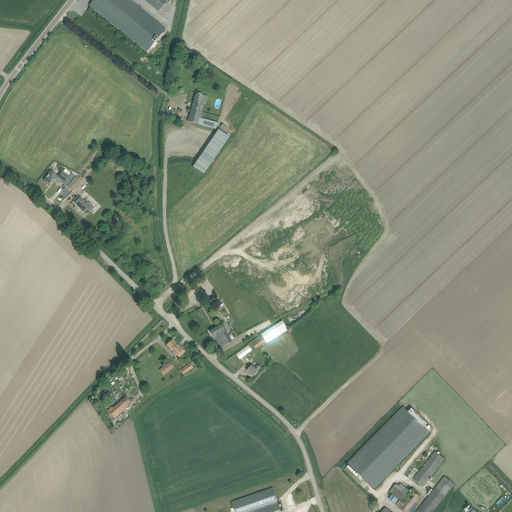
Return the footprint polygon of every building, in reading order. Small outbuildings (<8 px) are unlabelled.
[(166,29),(129,0),(93,0),(89,6),(147,52),(166,29)] [(161,7),(162,6),(167,0),(144,0),(158,11),(161,7)] [(197,124),(200,117),(200,114),(203,104),(201,104),(203,95),(201,94),(196,93),(190,114),(188,122),(193,123),(197,124)] [(218,129),(216,133),(213,137),(194,164),(192,167),(203,175),(229,136),(224,133),(218,129)] [(58,177),(64,182),(69,176),(68,175),(69,174),(65,170),(64,172),(62,171),(58,177)] [(50,172),(48,173),(45,177),(46,178),(44,181),(49,185),(52,181),(54,179),(53,179),(55,176),(50,172)] [(80,173),(67,186),(72,191),(82,181),(80,180),(81,178),(80,177),(82,175),(80,173)] [(60,192),(65,196),(69,192),(64,187),(60,192)] [(76,197),(77,197),(75,200),(74,199),(74,200),(76,202),(74,203),(79,208),(81,209),(84,213),(87,210),(90,212),(94,207),(89,203),(89,202),(89,203),(86,203),(80,197),(80,198),(77,197),(76,197)] [(256,349),(258,347),(266,341),(267,343),(288,330),(283,321),(262,335),(263,336),(262,337),(262,336),(252,343),(256,349)] [(222,323),(213,328),(209,331),(213,338),(215,341),(217,340),(221,348),(233,342),(222,323)] [(185,352),(172,339),(166,345),(179,358),(185,352)] [(240,360),(252,351),(248,345),(237,355),(240,360)] [(170,362),(167,364),(160,370),(163,375),(171,369),(170,368),(173,366),(170,362)] [(189,370),(193,368),(190,363),(186,366),(181,370),(181,371),(184,374),(189,370)] [(255,368),(252,365),(247,371),(253,376),(258,371),(261,367),(258,365),(255,368)] [(99,390),(104,396),(110,392),(104,385),(99,390)] [(112,407),(108,411),(115,418),(126,408),(125,407),(130,402),(126,397),(113,408),(112,407)] [(427,424),(412,408),(411,409),(408,412),(403,407),(348,463),(374,489),(390,473),(422,441),(430,433),(424,427),(427,424)] [(435,451),(435,452),(413,479),(423,487),(445,459),(435,451)] [(404,511),(432,511),(454,484),(445,476),(416,511),(414,510),(418,505),(415,503),(420,497),(413,491),(403,503),(399,508),(404,511)] [(409,491),(400,483),(398,485),(395,483),(389,491),(402,500),(409,491)] [(280,511),(273,488),(231,501),(234,511),(280,511)]
